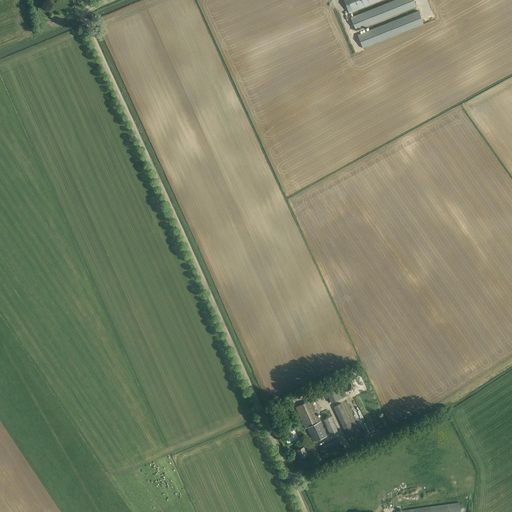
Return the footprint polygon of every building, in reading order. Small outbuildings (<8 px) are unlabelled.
[(343,0),(349,13),(382,0),(343,0)] [(416,6),(413,0),(394,0),(350,18),(355,30),(416,6)] [(418,11),(357,35),(363,48),(423,24),(418,11)] [(340,385),(340,386),(340,387),(341,387),(341,388),(341,389),(342,389),(342,390),(343,390),(344,391),(345,391),(346,391),(347,391),(348,391),(349,390),(350,389),(351,388),(351,387),(351,386),(351,385),(351,384),(351,383),(350,382),(349,381),(348,381),(348,380),(347,380),(346,380),(345,380),(344,380),(344,381),(343,381),(342,381),(342,382),(341,382),(341,383),(341,384),(340,385)] [(331,403),(343,397),(336,383),(324,388),(331,403)] [(296,407),(306,428),(307,427),(314,442),(327,436),(317,414),(311,399),(296,407)] [(341,403),(333,406),(348,437),(350,436),(352,440),(357,437),(355,433),(341,403)] [(331,416),(324,420),(330,434),(338,431),(331,416)] [(283,433),(288,443),(298,439),(293,428),(283,433)] [(341,445),(338,439),(319,448),(322,454),(341,445)] [(297,450),(301,458),(311,453),(307,445),(297,450)] [(460,511),(459,502),(396,511),(460,511)]
